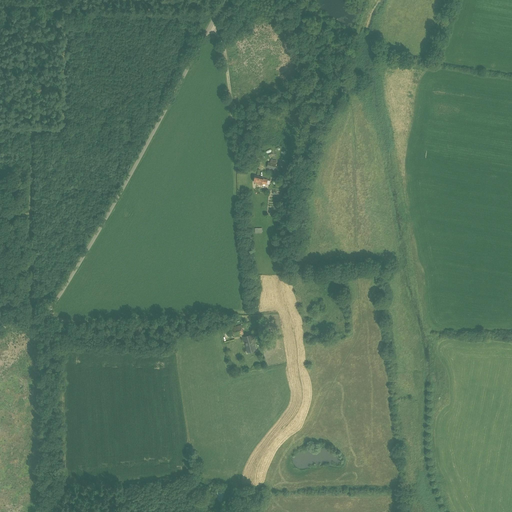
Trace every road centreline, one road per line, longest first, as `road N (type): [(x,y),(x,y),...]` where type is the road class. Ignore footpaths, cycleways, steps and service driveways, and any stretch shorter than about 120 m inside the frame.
road 1 (unclassified): [(0,329),(38,320),(60,296),(225,0)]
road 2 (track): [(31,220),(33,128),(63,126),(64,0)]
road 3 (track): [(54,320),(65,485),(54,511)]
road 4 (track): [(0,215),(31,220),(29,324)]
